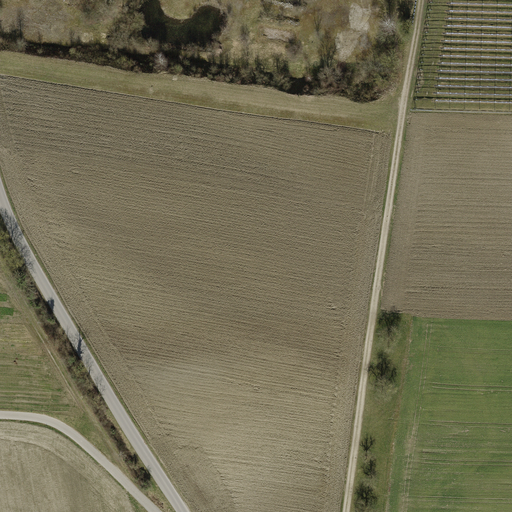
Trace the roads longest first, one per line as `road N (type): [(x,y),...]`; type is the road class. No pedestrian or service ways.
road 1 (track): [(417,0),(346,511)]
road 2 (residential): [(0,191),(49,293),(184,511)]
